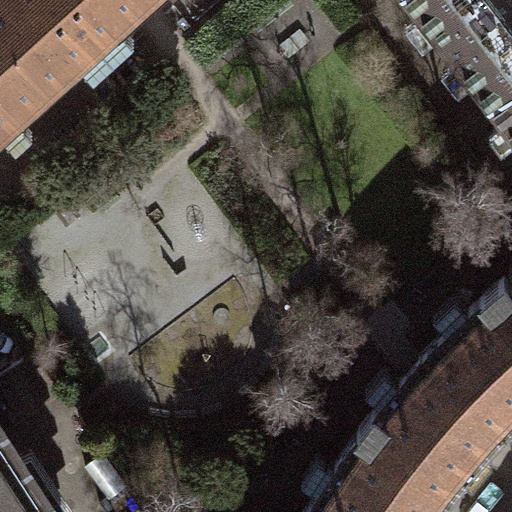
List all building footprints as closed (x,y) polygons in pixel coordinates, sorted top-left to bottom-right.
[(139,3),(142,0),(0,0),(0,28),(50,84),(139,3)] [(511,84),(511,0),(415,0),(492,99),(511,84)] [(0,128),(50,84),(0,28),(0,128)] [(511,84),(492,99),(511,124),(511,84)] [(460,314),(421,355),(502,431),(511,420),(511,282),(504,275),(460,314)] [(371,413),(359,431),(448,497),(463,477),(493,441),(502,431),(421,355),(410,366),(388,392),(371,413)] [(0,511),(60,511),(0,419),(0,511)] [(304,511),(437,511),(448,497),(359,431),(326,477),(304,511)]
